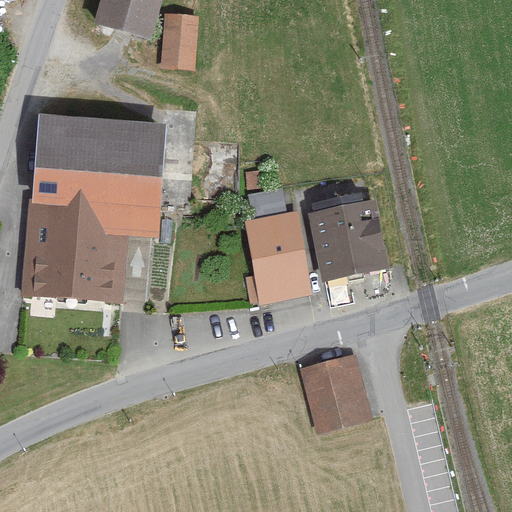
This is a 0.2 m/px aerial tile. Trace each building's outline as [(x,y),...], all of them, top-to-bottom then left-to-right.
[(158,0),(91,0),(87,16),(149,33),(158,0)] [(192,16),(161,14),(159,68),(189,70),(192,16)] [(157,119),(29,110),(19,287),(122,301),(131,236),(156,238),(157,119)] [(252,206),(284,203),(283,191),(251,194),(252,206)] [(373,210),(317,221),(328,281),(385,270),(373,210)] [(295,213),(242,221),(256,306),(309,297),(295,213)] [(349,359),(304,372),(323,438),(368,426),(349,359)]
